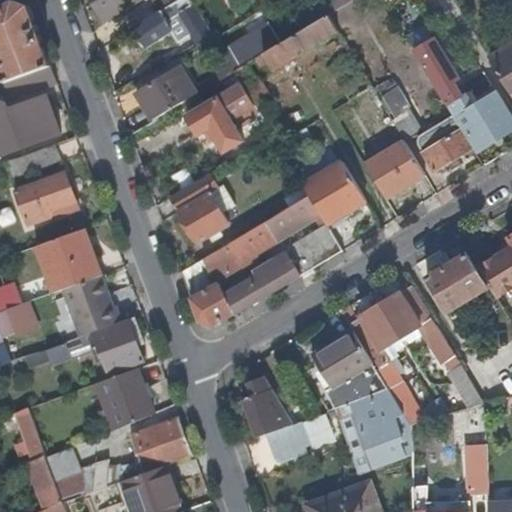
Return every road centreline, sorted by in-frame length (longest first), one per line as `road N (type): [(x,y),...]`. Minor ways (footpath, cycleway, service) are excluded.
road 1 (residential): [(55,0),(184,373)]
road 2 (residential): [(511,177),(184,373)]
road 3 (residential): [(184,373),(243,511)]
